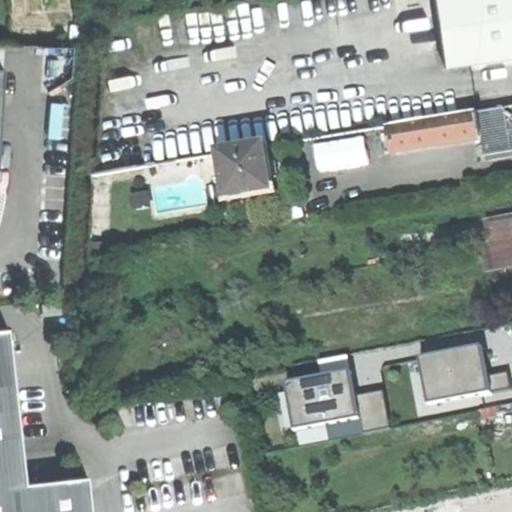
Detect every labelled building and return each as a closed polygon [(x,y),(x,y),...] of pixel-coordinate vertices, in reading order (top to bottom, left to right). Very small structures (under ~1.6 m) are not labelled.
[(511,0),(435,0),(445,68),(511,58),(511,0)] [(511,105),(477,111),(482,138),(485,156),(511,151),(511,105)] [(394,154),(482,138),(477,111),(389,126),(394,154)] [(316,170),(374,164),(371,139),(313,144),(316,170)] [(231,200),(274,193),(267,147),(223,154),(231,200)] [(487,245),(511,240),(511,223),(484,229),(487,245)] [(511,265),(511,240),(487,245),(480,246),(484,271),(511,265)] [(0,511),(91,511),(88,477),(25,485),(8,330),(0,331),(0,511)] [(507,373),(487,376),(483,348),(412,359),(420,415),(511,401),(507,373)] [(278,386),(289,444),(387,425),(380,392),(356,397),(351,372),(278,386)]
